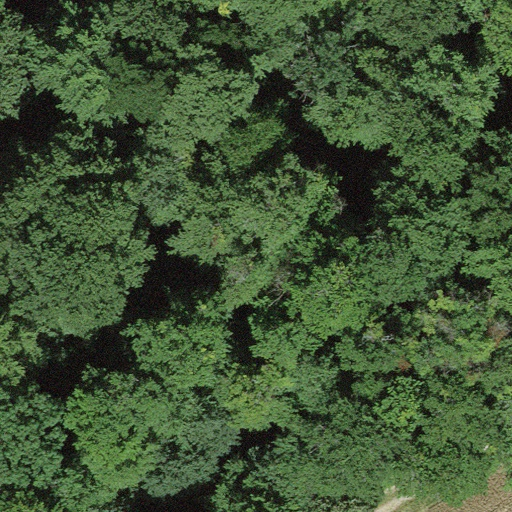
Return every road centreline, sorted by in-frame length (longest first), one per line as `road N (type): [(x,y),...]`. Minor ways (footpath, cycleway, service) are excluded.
road 1 (track): [(154,511),(511,141)]
road 2 (track): [(511,416),(363,511)]
